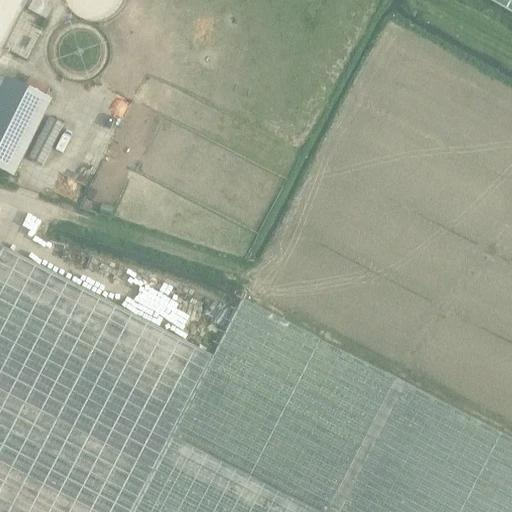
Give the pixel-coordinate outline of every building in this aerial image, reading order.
[(511,0),(486,0),(511,14),(511,0)] [(27,63),(42,32),(31,26),(16,58),(27,63)] [(50,101),(6,79),(0,89),(0,170),(12,177),(50,101)] [(42,167),(65,125),(50,117),(28,160),(42,167)] [(212,358),(0,248),(0,511),(511,511),(511,440),(244,302),(242,301),(212,358)]
